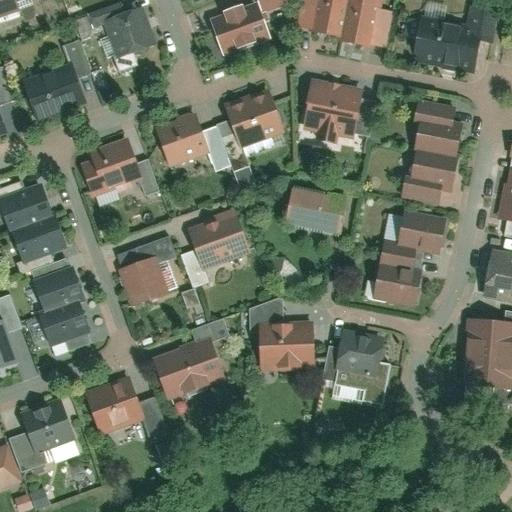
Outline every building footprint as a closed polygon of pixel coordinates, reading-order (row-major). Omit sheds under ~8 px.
[(0,0),(0,16),(19,9),(15,0),(0,0)] [(257,0),(259,4),(212,20),(225,56),(271,41),(263,18),(293,9),(289,0),(257,0)] [(310,0),(303,31),(338,40),(348,0),(310,0)] [(376,0),(348,0),(338,40),(374,49),(385,2),(376,0)] [(93,29),(104,26),(116,61),(147,50),(134,12),(124,15),(120,5),(89,16),(93,29)] [(80,36),(91,34),(88,19),(77,21),(80,36)] [(422,19),(413,62),(471,73),(480,31),(422,19)] [(72,66),(24,83),(37,119),(85,102),(72,66)] [(353,143),(361,92),(311,83),(302,134),(353,143)] [(228,106),(245,150),(283,136),(266,92),(228,106)] [(405,180),(402,201),(441,206),(444,189),(454,191),(462,132),(452,131),(455,108),(415,103),(411,127),(420,128),(413,181),(405,180)] [(159,126),(172,167),(211,154),(198,114),(159,126)] [(133,144),(82,163),(97,202),(147,183),(133,144)] [(511,172),(510,172),(501,224),(511,226),(511,172)] [(66,252),(40,185),(25,191),(21,180),(0,188),(0,208),(23,266),(66,252)] [(295,190),(288,226),(339,237),(346,201),(295,190)] [(250,254),(236,215),(188,233),(195,253),(183,258),(195,291),(210,285),(205,271),(250,254)] [(383,249),(375,302),(419,309),(424,279),(412,277),(416,254),(441,258),(446,222),(402,216),(397,251),(383,249)] [(511,255),(495,252),(485,302),(511,306),(511,255)] [(121,271),(134,310),(166,300),(154,261),(121,271)] [(74,269),(31,285),(45,317),(38,320),(52,352),(90,337),(78,306),(87,301),(74,269)] [(193,289),(181,294),(187,310),(199,304),(193,289)] [(262,372),(315,370),(314,324),(283,325),(282,304),(250,305),(251,336),(261,336),(262,372)] [(1,370),(18,364),(3,321),(0,322),(0,377),(3,376),(1,370)] [(199,345),(158,362),(172,397),(221,380),(209,346),(228,339),(221,322),(194,332),(199,345)] [(511,327),(470,324),(467,356),(511,359),(511,327)] [(345,337),(337,373),(379,381),(387,345),(345,337)] [(511,381),(511,359),(467,356),(464,388),(511,391),(511,381)] [(132,383),(86,402),(97,433),(131,421),(127,411),(141,407),(132,383)] [(27,434),(6,444),(19,475),(46,462),(43,454),(76,442),(58,406),(21,418),(27,434)] [(0,492),(23,484),(19,475),(6,444),(0,445),(0,492)] [(18,511),(27,511),(49,504),(44,490),(14,501),(18,511)]
